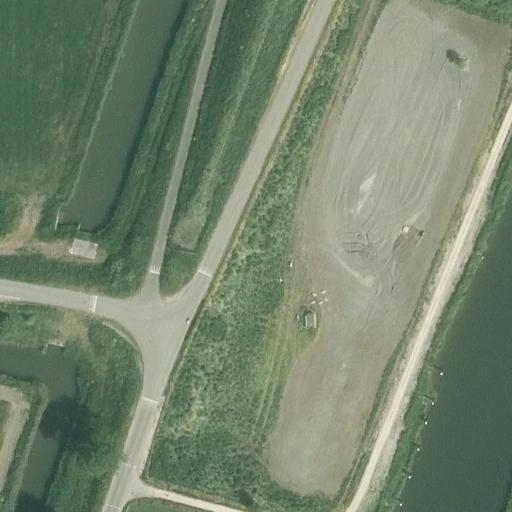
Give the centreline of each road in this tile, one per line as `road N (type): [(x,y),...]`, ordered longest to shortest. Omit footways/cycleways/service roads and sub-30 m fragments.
road 1 (unclassified): [(176,330),(326,0)]
road 2 (unclassified): [(142,317),(221,0)]
road 3 (unclassified): [(109,511),(176,330)]
road 4 (unclassified): [(0,288),(142,317)]
